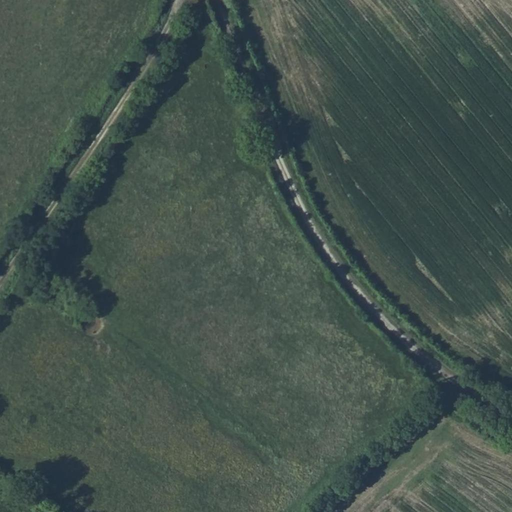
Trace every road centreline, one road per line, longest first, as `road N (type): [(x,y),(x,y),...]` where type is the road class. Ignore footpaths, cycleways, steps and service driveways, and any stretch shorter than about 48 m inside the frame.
road 1 (track): [(511,425),(354,292),(295,202),(216,0)]
road 2 (track): [(0,284),(115,116),(181,0)]
